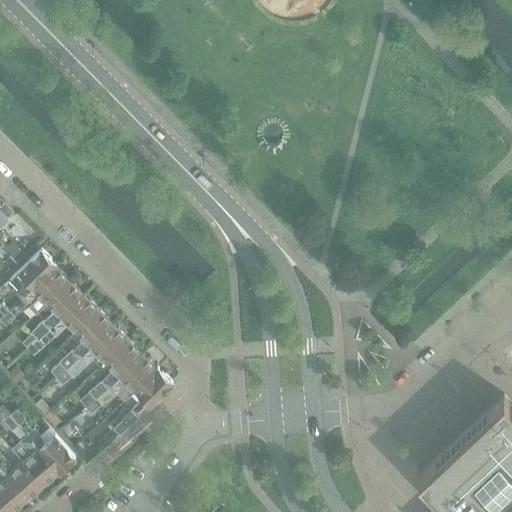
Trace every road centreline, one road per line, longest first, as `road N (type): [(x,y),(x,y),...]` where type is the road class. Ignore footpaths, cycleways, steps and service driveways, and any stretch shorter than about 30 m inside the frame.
road 1 (residential): [(208,427),(200,357),(0,153)]
road 2 (tertiary): [(206,192),(16,0)]
road 3 (tertiary): [(314,415),(304,323),(289,277),(257,234),(206,192)]
road 4 (tertiary): [(206,192),(259,283),(275,419)]
road 5 (residential): [(314,415),(404,402),(511,303)]
